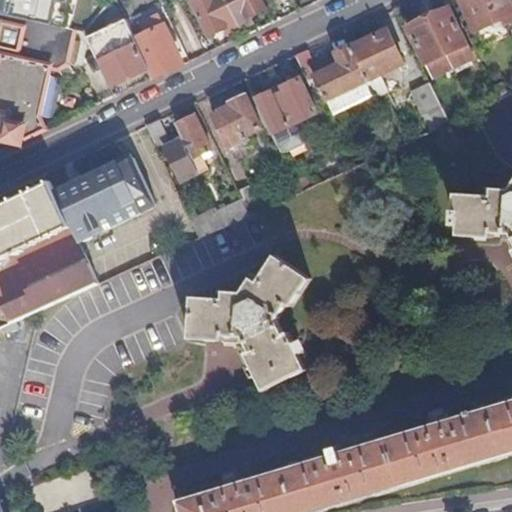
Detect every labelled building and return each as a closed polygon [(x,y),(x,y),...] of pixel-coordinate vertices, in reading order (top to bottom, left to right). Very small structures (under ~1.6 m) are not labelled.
[(242,30),(228,0),(203,0),(195,4),(211,37),(225,31),(228,37),(242,30)] [(262,0),(228,0),(242,30),(255,24),(252,18),(267,10),(262,0)] [(508,27),(511,25),(511,0),(460,0),(477,35),(505,21),(508,27)] [(431,19),(455,71),(476,62),(452,9),(431,19)] [(69,65),(77,31),(0,14),(0,137),(23,143),(23,139),(29,140),(48,131),(42,120),(55,70),(60,71),(69,65)] [(434,81),(455,71),(431,19),(410,29),(434,81)] [(148,35),(137,40),(151,71),(155,81),(185,67),(166,26),(161,29),(157,20),(144,26),(148,35)] [(127,22),(90,40),(114,89),(151,71),(137,40),(127,22)] [(353,48),(369,83),(384,76),(406,65),(392,37),(382,41),(379,36),(353,48)] [(297,58),(308,82),(317,78),(328,102),(369,83),(353,48),(343,53),(317,66),(310,51),(297,58)] [(377,98),(378,100),(392,93),(384,76),(369,83),(377,98)] [(290,130),(319,116),(302,81),(284,89),(286,95),(275,100),(290,130)] [(369,83),(328,102),(335,117),(377,98),(369,83)] [(431,114),(438,130),(450,124),(431,85),(413,94),(424,117),(431,114)] [(511,93),(511,94),(511,95),(474,115),(497,159),(511,168),(511,93)] [(223,116),(216,119),(231,150),(238,146),(238,148),(251,142),(249,137),(264,130),(248,98),(232,105),(234,108),(222,114),(223,116)] [(184,140),(200,175),(210,171),(203,156),(213,151),(197,118),(177,127),(184,140)] [(200,175),(184,140),(172,146),(161,122),(148,128),(159,152),(168,148),(184,183),(200,175)] [(70,188),(57,194),(73,227),(80,243),(85,245),(94,240),(97,233),(102,230),(104,232),(158,207),(136,161),(130,160),(88,180),(70,188)] [(301,177),(294,180),(298,189),(305,186),(301,177)] [(0,274),(2,264),(8,258),(17,253),(18,255),(21,253),(21,251),(73,227),(57,194),(52,183),(0,207),(0,274)] [(252,188),(239,194),(243,202),(250,217),(263,211),(252,188)] [(511,190),(498,190),(497,198),(460,195),(458,225),(464,225),(463,238),(496,239),(497,234),(511,236),(511,190)] [(243,202),(219,213),(225,228),(250,217),(243,202)] [(217,211),(192,222),(200,240),(225,228),(219,213),(217,211)] [(225,301),(193,300),(190,341),(224,343),(225,338),(245,339),(253,353),(250,355),(266,393),(309,373),(293,336),(287,338),(279,324),(290,306),(295,309),(313,282),(278,258),(260,285),(254,281),(244,295),(226,294),(225,301)] [(0,330),(5,328),(16,323),(99,285),(90,265),(30,292),(32,297),(7,308),(0,307),(0,330)] [(16,323),(5,328),(8,336),(20,330),(16,323)] [(244,486),(227,491),(183,504),(185,511),(317,511),(462,469),(511,454),(511,406),(476,417),(470,418),(449,424),(434,429),(346,456),(331,460),(244,486)] [(434,429),(449,424),(446,416),(431,420),(434,429)] [(331,460),(346,456),(343,447),(328,452),(331,460)] [(227,491),(244,486),(241,478),(225,483),(227,491)]
